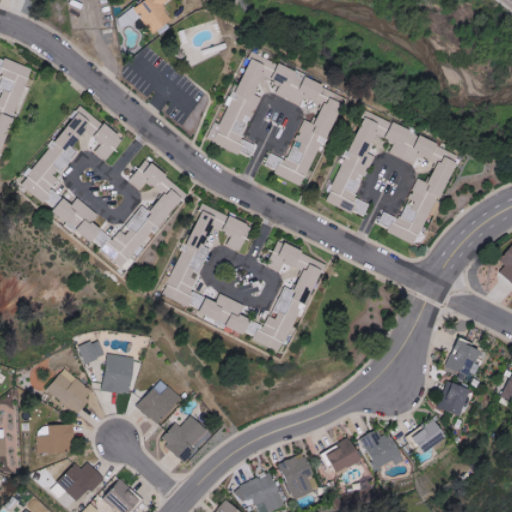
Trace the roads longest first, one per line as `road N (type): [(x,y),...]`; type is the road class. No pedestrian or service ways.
road 1 (residential): [(434,287),(211,176),(53,48),(0,20)]
road 2 (residential): [(173,511),(232,454),(336,408),(371,383),(398,353),(434,287)]
